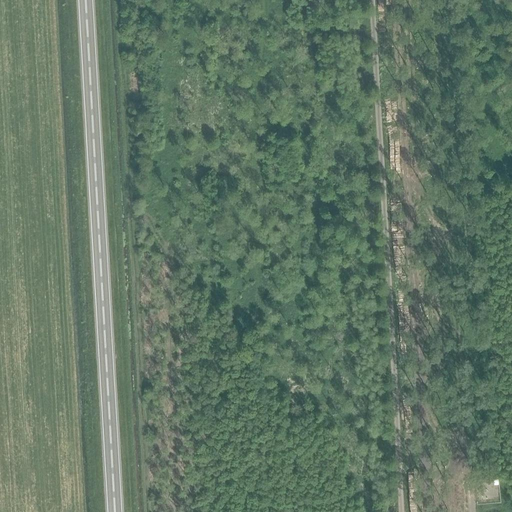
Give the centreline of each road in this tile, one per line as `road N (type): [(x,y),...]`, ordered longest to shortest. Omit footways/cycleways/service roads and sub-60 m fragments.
road 1 (unclassified): [(401,511),(370,0)]
road 2 (trunk): [(113,511),(84,0)]
